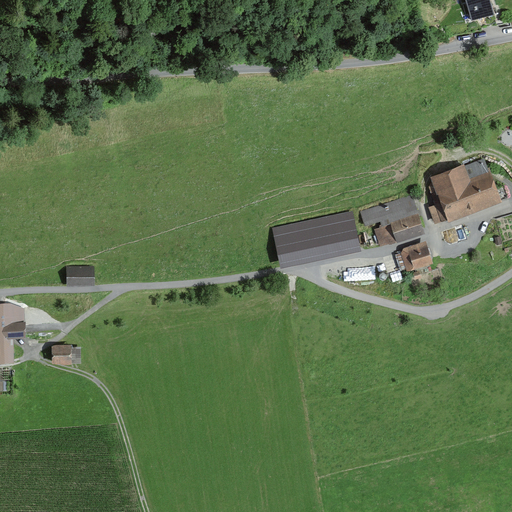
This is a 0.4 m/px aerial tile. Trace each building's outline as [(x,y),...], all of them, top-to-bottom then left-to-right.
[(459,0),(466,27),(492,21),(487,1),(489,0),(459,0)] [(478,162),(428,181),(437,206),(428,209),(435,225),(494,204),(478,162)] [(406,197),(359,211),(363,226),(376,221),(381,245),(417,234),(406,197)] [(280,263),(362,250),(356,211),(274,224),(280,263)] [(420,244),(398,250),(403,271),(426,264),(420,244)] [(88,269),(64,269),(64,286),(88,286),(88,269)] [(0,365),(6,365),(6,339),(17,339),(17,310),(0,309),(0,365)] [(75,345),(50,345),(49,361),(74,361),(75,345)]
